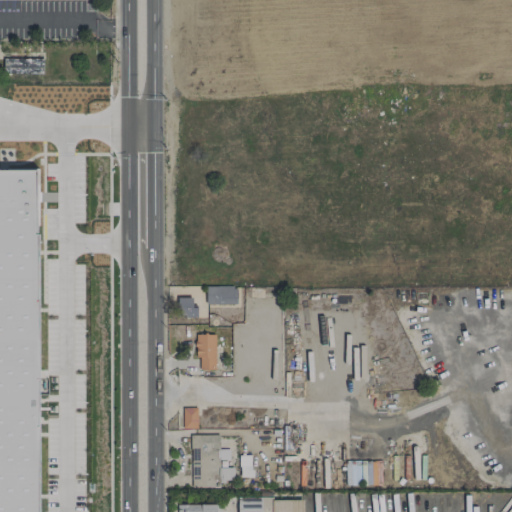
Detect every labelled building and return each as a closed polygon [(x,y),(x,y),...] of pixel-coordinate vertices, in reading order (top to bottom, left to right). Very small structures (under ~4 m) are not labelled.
[(2,74),(42,74),(42,58),(2,58),(2,74)] [(36,511),(38,168),(0,168),(0,511),(36,511)] [(205,286),(205,304),(235,304),(235,286),(205,286)] [(191,297),(177,297),(176,317),(196,317),(196,307),(191,307),(191,297)] [(214,370),(214,334),(195,334),(194,358),(198,358),(198,369),(214,370)] [(182,407),(181,428),(196,428),(196,408),(182,407)] [(190,488),(218,488),(218,481),(232,481),(232,468),(218,468),(218,435),(190,435),(190,488)] [(249,455),(239,455),(239,476),(249,477),(249,455)] [(359,485),(359,464),(344,464),(345,485),(359,485)] [(301,511),(302,498),(239,499),(239,511),(301,511)]
